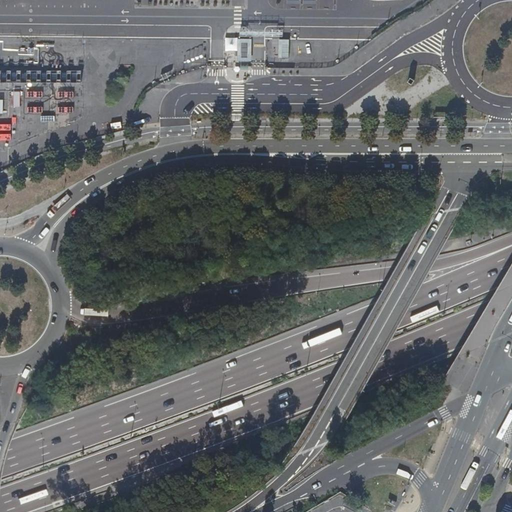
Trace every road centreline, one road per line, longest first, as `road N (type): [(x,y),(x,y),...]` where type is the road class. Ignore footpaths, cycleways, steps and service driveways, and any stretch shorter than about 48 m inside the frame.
road 1 (motorway): [(0,504),(511,306)]
road 2 (motorway): [(511,265),(0,461)]
road 3 (primary): [(50,271),(59,230),(76,208),(160,167),(202,160),(472,166)]
road 4 (motorway): [(511,251),(95,315),(60,302)]
road 5 (motorway): [(244,511),(310,450),(472,166)]
road 6 (primary): [(486,145),(167,152)]
road 7 (unclassified): [(404,53),(346,94),(186,100),(167,152)]
road 8 (primary): [(167,152),(82,188),(18,247)]
road 9 (motorway): [(358,459),(472,397)]
road 10 (primary): [(481,394),(437,509)]
